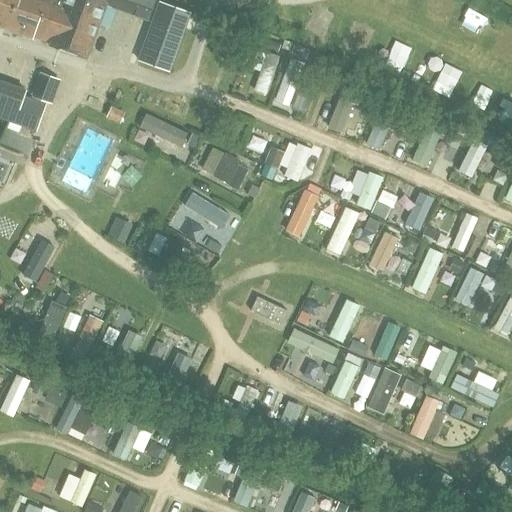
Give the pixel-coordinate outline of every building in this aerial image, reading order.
[(108,0),(0,0),(0,27),(24,37),(25,34),(52,45),(52,47),(88,60),(107,5),(108,0)] [(156,0),(108,0),(107,5),(149,21),(156,0)] [(193,15),(161,3),(141,61),(172,72),(193,15)] [(239,72),(248,46),(234,41),(225,68),(239,72)] [(300,59),(285,101),(299,107),(315,64),(300,59)] [(273,60),(262,91),(276,96),(287,65),(273,60)] [(0,118),(16,124),(28,90),(0,79),(0,118)] [(51,84),(41,81),(35,98),(52,104),(60,82),(52,79),(51,84)] [(445,124),(449,115),(435,109),(431,118),(445,124)] [(378,145),(391,150),(403,119),(390,114),(378,145)] [(149,136),(187,150),(194,130),(156,116),(149,136)] [(424,150),(433,156),(446,135),(437,129),(424,150)] [(483,178),(498,145),(482,138),(467,171),(483,178)] [(307,139),(291,183),(305,188),(321,144),(307,139)] [(214,167),(235,178),(233,183),(248,190),(259,168),(222,150),(214,167)] [(266,165),(261,176),(272,181),(277,169),(266,165)] [(310,184),(307,191),(318,196),(321,189),(310,184)] [(319,197),(318,196),(307,191),(305,190),(287,230),(301,237),(319,197)] [(428,191),(413,227),(426,233),(441,196),(428,191)] [(391,208),(376,201),(371,213),(386,220),(391,208)] [(328,248),(341,254),(360,214),(346,208),(328,248)] [(473,253),(488,218),(475,212),(460,247),(473,253)] [(125,244),(133,225),(116,218),(109,237),(125,244)] [(238,255),(250,261),(266,231),(254,225),(238,255)] [(378,263),(393,270),(409,237),(394,230),(378,263)] [(418,287),(433,295),(454,254),(440,247),(418,287)] [(499,275),(502,267),(493,263),(490,270),(499,275)] [(498,280),(492,291),(503,296),(509,285),(498,280)] [(286,310),(257,296),(251,311),(280,324),(286,310)] [(355,298),(338,337),(353,344),(370,305),(355,298)] [(324,340),(317,356),(339,366),(346,351),(324,340)] [(443,378),(455,382),(465,351),(453,347),(443,378)] [(406,358),(398,354),(394,361),(402,365),(406,358)] [(369,363),(364,373),(376,378),(381,368),(369,363)] [(459,373),(466,377),(471,368),(463,364),(459,373)] [(376,407),(393,415),(412,375),(394,367),(376,407)] [(150,391),(155,380),(141,373),(135,384),(150,391)] [(32,391),(41,395),(45,384),(37,381),(32,391)] [(65,394),(51,387),(45,400),(59,406),(65,394)] [(435,432),(447,399),(436,396),(424,428),(435,432)] [(119,422),(111,418),(105,430),(113,434),(119,422)] [(152,443),(149,451),(150,455),(158,458),(162,448),(152,443)] [(302,464),(307,451),(295,446),(289,458),(302,464)] [(235,464),(231,473),(240,476),(243,467),(235,464)] [(284,483),(269,476),(264,486),(280,493),(284,483)] [(339,502),(336,510),(340,511),(345,511),(348,505),(339,502)]
